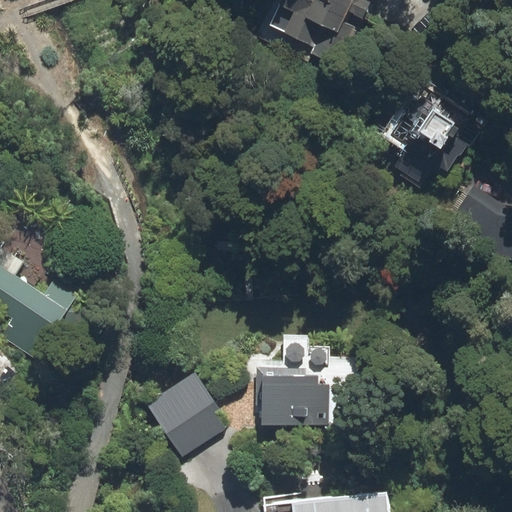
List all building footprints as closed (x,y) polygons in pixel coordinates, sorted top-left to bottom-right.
[(283,0),(268,29),(321,56),(351,0),(283,0)] [(474,122),(418,87),(388,134),(407,146),(394,167),(420,183),(434,161),(445,168),(474,122)] [(511,210),(505,209),(475,189),(450,226),(484,249),(511,254),(511,210)] [(37,352),(76,292),(57,280),(44,299),(10,278),(19,264),(0,252),(0,305),(16,316),(6,332),(37,352)] [(313,377),(263,377),(263,425),(327,426),(327,388),(313,388),(313,377)] [(195,379),(152,406),(181,451),(219,427),(207,410),(213,406),(195,379)] [(382,511),(381,495),(294,506),(294,511),(382,511)]
